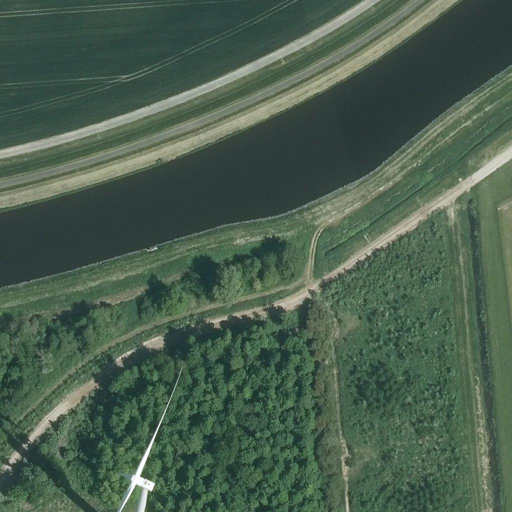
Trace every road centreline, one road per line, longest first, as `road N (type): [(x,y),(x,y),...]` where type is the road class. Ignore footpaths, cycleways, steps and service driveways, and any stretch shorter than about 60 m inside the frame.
road 1 (track): [(511,94),(323,225),(298,285),(115,343),(66,376),(0,446)]
road 2 (unclassified): [(0,480),(55,415),(115,368),(185,332),(308,293),(511,153)]
road 3 (unclassified): [(0,185),(209,118),(336,57),(419,0)]
